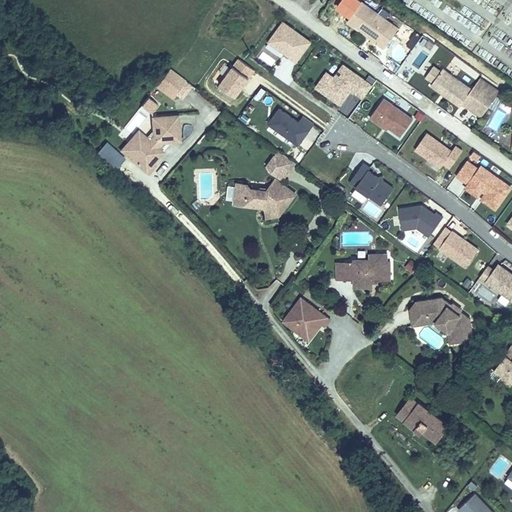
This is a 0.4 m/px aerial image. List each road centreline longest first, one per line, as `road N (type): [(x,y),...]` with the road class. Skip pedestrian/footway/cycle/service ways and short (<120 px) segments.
road 1 (residential): [(432,511),(260,301),(157,192)]
road 2 (residential): [(511,165),(283,0)]
road 3 (residential): [(511,253),(373,147),(345,137)]
